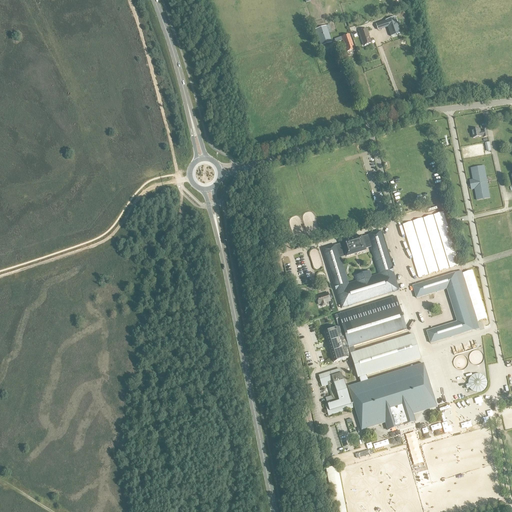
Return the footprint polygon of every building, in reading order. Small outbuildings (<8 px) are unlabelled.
[(326,26),(315,30),(320,47),(332,43),(326,26)] [(366,29),(359,32),(363,46),(371,43),(366,29)] [(341,36),(343,41),(347,52),(354,49),(349,34),(341,36)] [(482,129),(472,131),(473,138),(483,136),(484,137),(488,136),(487,131),(486,131),(483,132),(482,129)] [(477,200),(490,198),(484,167),(471,169),(473,180),(470,181),(472,190),(475,189),(477,200)] [(342,243),(342,244),(335,246),(335,245),(323,249),(334,285),(335,291),(336,291),(341,309),(399,291),(393,273),(394,272),(392,267),(380,231),(368,235),(362,238),(361,237),(361,236),(361,237),(353,239),(352,239),(353,239),(350,240),(342,242),(342,243)] [(431,344),(473,330),(469,318),(459,285),(455,273),(413,286),(417,299),(447,289),(457,322),(427,332),(431,344)] [(330,302),(328,294),(316,297),(318,305),(321,304),(322,307),(327,305),(326,303),(330,302)] [(396,297),(338,315),(349,348),(353,347),(406,330),(406,331),(405,325),(398,303),(396,297)] [(338,315),(335,316),(339,328),(347,357),(348,357),(351,356),(350,354),(349,348),(338,315)] [(339,328),(324,332),(328,343),(328,342),(329,346),(334,363),(348,358),(347,357),(339,328)] [(355,352),(350,354),(351,356),(357,376),(358,378),(359,378),(366,375),(420,359),(413,335),(355,352)] [(349,387),(348,387),(348,388),(361,429),(362,430),(363,430),(380,425),(384,423),(385,423),(388,430),(399,427),(398,425),(404,424),(404,425),(415,422),(413,414),(414,414),(436,407),(437,407),(436,406),(423,365),(424,365),(423,364),(422,364),(368,381),(361,383),(349,387)] [(328,384),(332,397),(326,399),(327,405),(325,406),(328,415),(353,407),(351,400),(349,400),(340,370),(319,376),(318,376),(322,386),(328,384)] [(468,382),(468,385),(466,386),(467,389),(469,389),(470,390),(470,391),(472,392),(473,393),(475,393),(478,394),(480,393),(481,393),(483,391),(484,390),(485,389),(486,387),(487,386),(487,383),(486,381),(485,379),(485,378),(483,377),(482,376),(480,375),(478,374),(476,375),(475,375),(473,375),(472,376),(470,378),(469,379),(468,381),(468,382)] [(366,375),(359,378),(361,383),(368,381),(366,375)] [(439,392),(447,390),(445,383),(437,385),(439,392)] [(367,451),(363,452),(364,458),(381,453),(378,443),(366,446),(367,451)] [(335,467),(326,469),(331,496),(341,494),(335,467)] [(344,511),(341,494),(331,496),(334,511),(344,511)]
